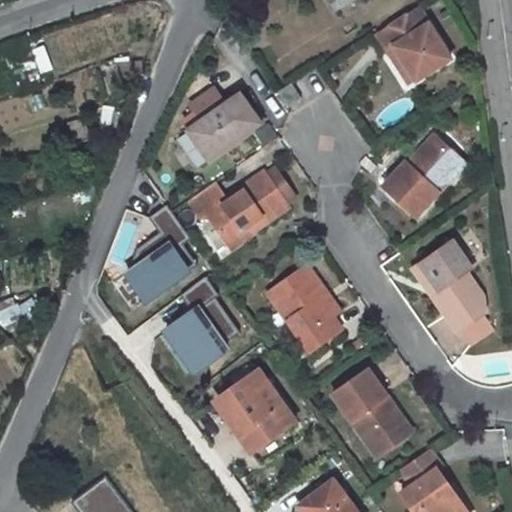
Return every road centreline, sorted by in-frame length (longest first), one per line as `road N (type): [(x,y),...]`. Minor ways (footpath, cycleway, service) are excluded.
road 1 (residential): [(197,0),(0,492)]
road 2 (residential): [(328,145),(363,268),(441,378),(482,401),(511,402)]
